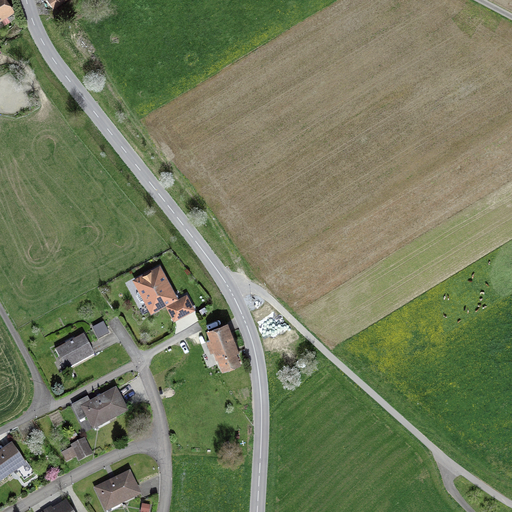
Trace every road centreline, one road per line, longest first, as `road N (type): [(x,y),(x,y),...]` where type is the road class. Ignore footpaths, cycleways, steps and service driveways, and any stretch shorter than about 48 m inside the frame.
road 1 (tertiary): [(256,511),(259,381),(242,315),(223,279),(54,61),(26,0)]
road 2 (residential): [(12,511),(134,447),(162,442)]
road 3 (residential): [(112,321),(147,386),(162,442)]
